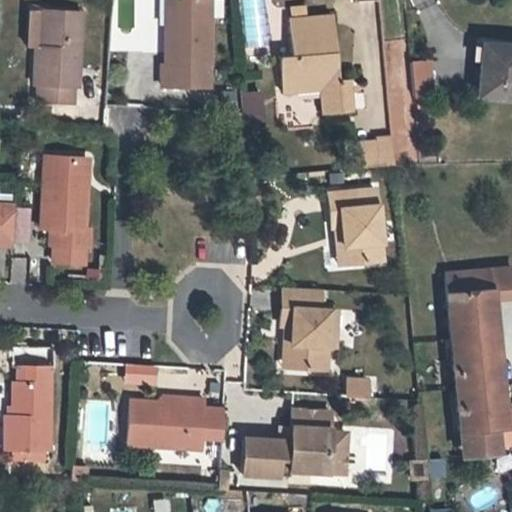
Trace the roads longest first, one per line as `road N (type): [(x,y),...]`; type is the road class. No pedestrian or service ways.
road 1 (residential): [(0,308),(189,317)]
road 2 (unknown): [(511,258),(499,285),(498,315),(511,395)]
